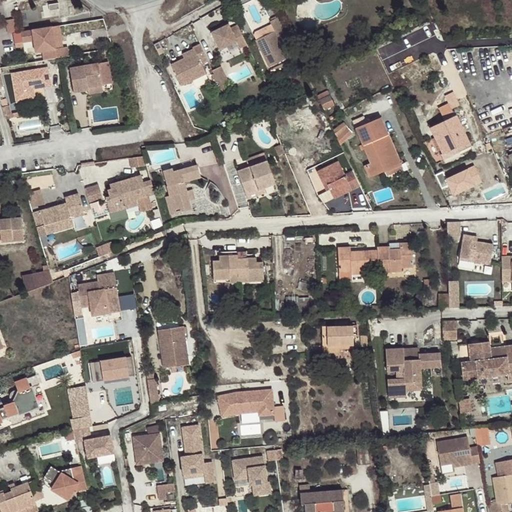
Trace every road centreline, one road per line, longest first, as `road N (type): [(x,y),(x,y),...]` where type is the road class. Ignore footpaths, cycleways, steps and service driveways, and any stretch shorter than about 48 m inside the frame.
road 1 (residential): [(240,227),(511,212)]
road 2 (residential): [(129,511),(115,431),(146,408),(137,338)]
road 3 (residential): [(0,160),(135,137),(153,110)]
road 4 (unclassified): [(153,110),(186,153),(209,151),(240,227)]
